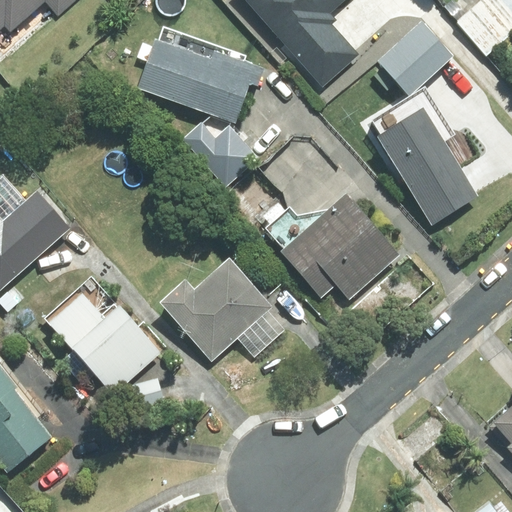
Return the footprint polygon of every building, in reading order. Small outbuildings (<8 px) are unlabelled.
[(0,0),(0,18),(2,21),(27,0),(44,0),(49,4),(54,0),(0,0)] [(248,0),(321,92),(362,60),(333,23),(340,18),(334,11),(347,0),(248,0)] [(477,3),(454,22),(473,43),(495,23),(477,3)] [(395,24),(366,51),(408,96),(451,57),(419,22),(405,35),(395,24)] [(137,88),(233,123),(248,83),(255,86),(261,70),(212,52),(209,61),(154,41),(137,88)] [(421,109),(375,138),(430,224),(476,195),(421,109)] [(129,141),(146,158),(157,148),(140,130),(129,141)] [(258,161),(231,131),(202,156),(228,187),(258,161)] [(250,174),(240,183),(248,191),(258,182),(250,174)] [(0,220),(0,289),(68,228),(36,192),(2,223),(0,220)] [(343,194),(278,252),(319,299),(334,286),(347,300),(398,255),(343,194)] [(181,279),(155,302),(209,362),(236,338),(253,356),(282,330),(265,311),(269,307),(225,258),(190,290),(181,279)] [(77,291),(44,320),(112,396),(158,354),(114,305),(100,317),(77,291)] [(0,465),(6,473),(49,437),(14,394),(17,391),(0,369),(0,465)] [(155,381),(123,389),(130,412),(161,404),(155,381)] [(511,391),(509,395),(511,397),(511,403),(491,423),(509,443),(505,448),(511,455),(511,391)] [(505,511),(498,502),(489,508),(486,504),(475,511),(505,511)]
